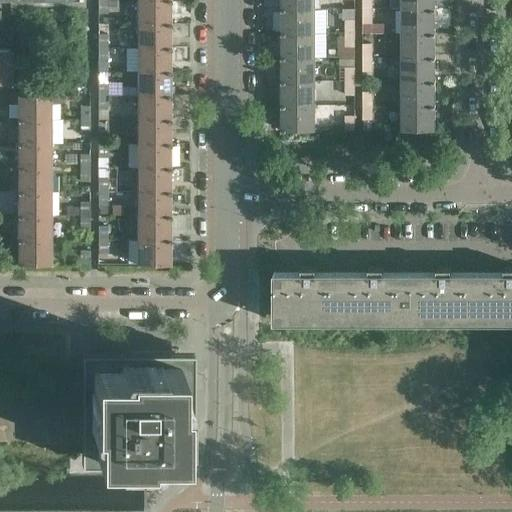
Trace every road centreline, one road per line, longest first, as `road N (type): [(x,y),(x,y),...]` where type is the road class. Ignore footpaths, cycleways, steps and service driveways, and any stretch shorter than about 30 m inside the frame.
road 1 (residential): [(510,189),(501,242),(302,247),(295,192)]
road 2 (residential): [(225,309),(0,305)]
road 3 (unclassified): [(215,511),(225,431),(225,309)]
road 4 (residential): [(224,191),(226,0)]
road 5 (residential): [(480,188),(479,0)]
road 6 (residential): [(480,188),(295,192)]
